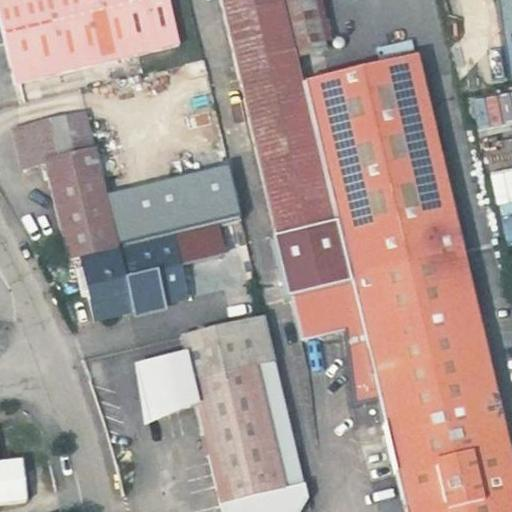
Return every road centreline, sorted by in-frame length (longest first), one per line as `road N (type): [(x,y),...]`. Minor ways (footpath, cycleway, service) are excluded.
road 1 (unclassified): [(0,247),(58,378)]
road 2 (unclassified): [(58,378),(90,511)]
